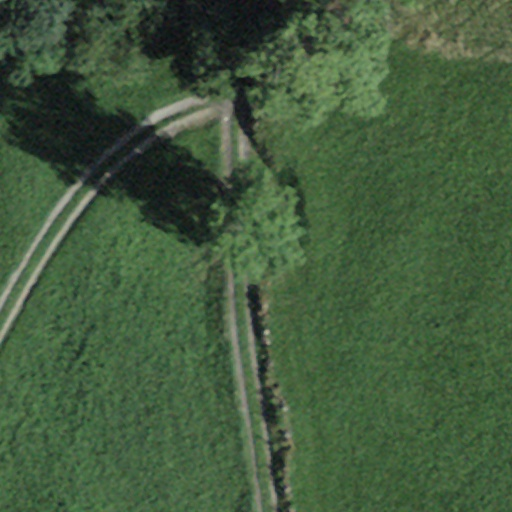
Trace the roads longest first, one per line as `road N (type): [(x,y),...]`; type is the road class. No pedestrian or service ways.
road 1 (track): [(264,511),(232,194),(244,76),(273,0)]
road 2 (track): [(0,322),(103,157),(172,110),(244,76)]
